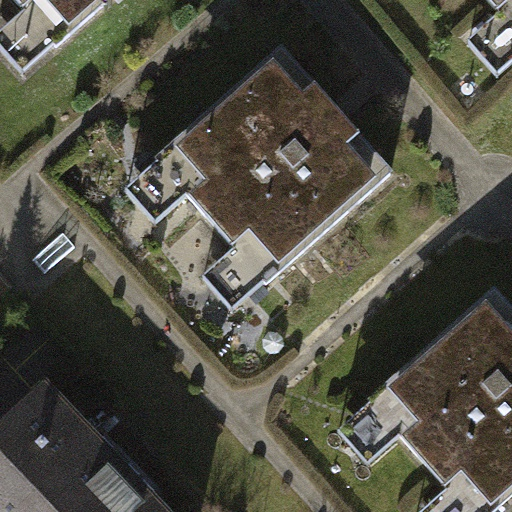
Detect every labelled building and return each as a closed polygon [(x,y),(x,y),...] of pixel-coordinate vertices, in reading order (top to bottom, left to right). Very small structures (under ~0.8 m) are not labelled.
[(123,0),(0,0),(0,17),(48,69),(123,0)] [(511,0),(441,0),(511,75),(511,0)] [(391,182),(284,66),(150,190),(257,306),(391,182)] [(511,511),(511,331),(495,313),(361,437),(430,511),(511,511)] [(164,511),(45,387),(0,429),(0,511),(164,511)]
